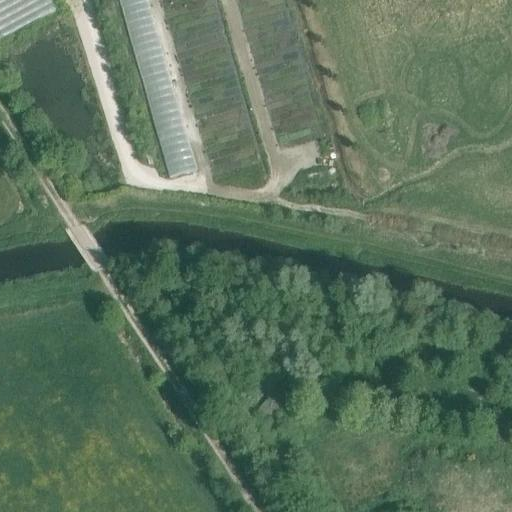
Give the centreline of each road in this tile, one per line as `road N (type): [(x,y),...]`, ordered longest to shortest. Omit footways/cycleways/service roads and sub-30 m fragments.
road 1 (track): [(261,511),(74,224)]
road 2 (track): [(74,224),(0,111)]
